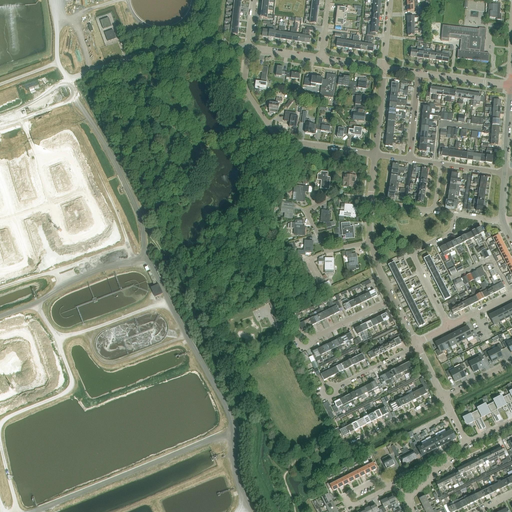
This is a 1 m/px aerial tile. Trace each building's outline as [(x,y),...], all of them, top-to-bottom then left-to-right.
[(374,7),(380,8),(381,2),(375,1),(375,0),(370,0),(371,2),(374,3),(374,7)] [(268,8),(269,2),(262,1),(261,9),(268,10),(273,11),(273,8),(268,8)] [(501,20),(501,14),(499,14),(500,3),(488,3),(488,18),(496,18),(496,20),(501,20)] [(318,16),(319,8),(312,7),(306,6),(306,9),(312,9),(311,15),(318,16)] [(374,9),(373,13),(373,14),(380,14),(380,8),(374,7),(370,6),(370,9),(374,9)] [(268,10),(261,9),(260,17),(272,19),(272,17),(267,16),(268,10)] [(379,21),(380,14),(373,14),(373,13),(370,13),(365,12),(365,14),(373,15),(373,19),(373,20),(379,21)] [(310,24),(317,24),(318,16),(311,15),(305,14),(305,17),(311,18),(310,24)] [(103,29),(112,26),(109,18),(100,21),(103,29)] [(373,22),(372,26),(378,27),(379,21),(373,20),(373,19),(366,19),(365,21),(373,22)] [(376,33),(378,34),(378,27),(372,26),(368,25),(367,36),(375,36),(376,33)] [(488,62),(489,56),(489,54),(484,53),(486,29),(482,28),(482,30),(450,27),(443,26),(441,41),(449,42),(449,36),(456,37),(456,39),(461,40),(460,51),(458,51),(457,59),(488,62)] [(105,33),(108,41),(116,39),(113,30),(105,33)] [(341,40),(337,40),(336,47),(342,48),(344,34),(341,34),(335,33),(335,36),(341,37),(341,40)] [(349,42),(348,48),(354,49),(357,36),(354,36),(353,42),(349,42)] [(361,43),(360,50),(367,51),(369,37),(366,36),(365,41),(368,42),(367,44),(361,43)] [(266,89),(267,83),(266,83),(268,67),(258,66),(257,71),(262,72),(260,82),(256,81),(255,88),(258,88),(258,89),(259,89),(259,88),(266,89)] [(285,72),(282,71),(283,67),(277,66),(276,76),(282,77),(282,75),(284,75),(285,72)] [(320,96),(333,98),(337,75),(327,74),(326,81),(322,81),(323,78),(322,78),(321,85),(320,96)] [(321,85),(322,78),(312,77),(312,79),(305,78),(304,86),(316,87),(316,85),(321,85)] [(352,93),(354,93),(355,82),(349,81),(350,77),(344,77),(344,79),(340,78),(339,85),(345,86),(345,89),(353,90),(352,93)] [(358,83),(355,82),(354,93),(355,93),(356,88),(366,90),(368,80),(359,79),(358,83)] [(437,95),(442,96),(443,89),(437,88),(435,100),(437,101),(438,97),(437,97),(437,95)] [(467,102),(467,99),(467,100),(468,93),(462,92),(460,104),(462,105),(463,101),(467,102)] [(356,96),(355,108),(365,109),(365,107),(361,106),(362,97),(359,97),(359,94),(352,93),(352,96),(356,96)] [(480,101),(481,95),(475,94),(473,106),(473,109),(475,109),(476,103),(475,103),(475,101),(480,101)] [(500,107),(501,101),(498,100),(498,96),(490,96),(489,101),(494,102),(493,106),(493,107),(500,107)] [(281,105),(282,99),(276,98),(275,104),(270,103),(269,109),(269,111),(276,113),(277,113),(279,104),(281,105)] [(287,109),(293,100),(291,98),(285,107),(287,109)] [(432,109),(434,109),(435,105),(427,104),(427,107),(423,107),(423,113),(429,114),(429,113),(431,113),(432,109)] [(493,107),(493,106),(487,106),(486,108),(493,108),(493,112),(493,113),(500,114),(500,107),(493,107)] [(364,121),(365,109),(355,108),(353,107),(353,109),(355,110),(354,120),(364,121)] [(396,109),(389,108),(388,114),(397,115),(398,115),(403,116),(405,116),(405,113),(396,112),(396,109)] [(296,128),(298,117),(295,117),(296,113),(285,111),(284,121),(290,122),(289,127),(296,128)] [(318,119),(317,130),(321,131),(330,132),(330,127),(332,127),(332,124),(322,123),(323,119),(318,119)] [(306,124),(305,133),(315,134),(317,125),(310,124),(310,120),(306,120),(305,123),(306,124)] [(354,130),(350,130),(349,135),(361,137),(363,129),(354,127),(354,130)] [(343,134),(349,135),(350,130),(349,129),(349,132),(344,131),(344,129),(338,128),(337,137),(343,138),(343,134)] [(444,150),(444,145),(440,145),(438,155),(441,155),(441,156),(448,157),(449,150),(448,150),(444,150)] [(329,189),(330,178),(327,178),(328,173),(322,172),(318,175),(318,180),(322,180),(321,188),(329,189)] [(355,187),(356,176),(353,176),(353,173),(345,172),(343,183),(347,184),(347,186),(355,187)] [(303,192),(307,192),(307,194),(308,195),(309,187),(298,186),(297,186),(296,186),(296,187),(295,187),(295,188),(294,192),(297,193),(296,201),(304,202),(305,194),(303,194),(303,192)] [(292,218),(293,207),(294,203),(282,202),(281,212),(285,213),(284,218),(292,218)] [(353,208),(353,206),(345,205),(345,204),(341,204),(341,207),(345,208),(345,212),(341,212),(340,216),(355,217),(356,209),(353,208)] [(330,212),(322,211),(321,222),(326,223),(326,228),(327,231),(333,229),(332,226),(334,225),(333,221),(330,223),(330,222),(328,222),(330,212)] [(304,235),(305,227),(302,227),(302,224),(303,224),(295,223),(294,234),(304,235)] [(342,235),(346,235),(346,238),(354,238),(353,227),(348,227),(347,223),(341,224),(342,235)] [(481,227),(476,230),(483,243),(485,241),(484,239),(482,236),(483,236),(482,234),(484,233),(481,227)] [(471,232),(474,238),(477,236),(480,244),(483,243),(476,230),(471,232)] [(471,232),(465,235),(469,242),(471,241),(470,239),(474,238),(471,232)] [(460,238),(463,243),(466,242),(468,245),(470,244),(469,242),(465,235),(460,238)] [(502,240),(499,235),(493,238),(495,244),(502,240)] [(460,238),(455,240),(462,253),(464,252),(461,244),(463,243),(460,238)] [(450,243),(453,248),(456,247),(460,255),(462,253),(455,240),(450,243)] [(498,249),(504,246),(502,240),(495,244),(498,249)] [(311,253),(312,244),(311,244),(311,242),(312,242),(312,241),(305,241),(304,251),(298,250),(297,255),(305,256),(305,255),(305,252),(311,253)] [(453,248),(450,243),(445,245),(449,254),(454,251),(453,248)] [(440,248),(443,254),(444,256),(449,254),(445,245),(440,248)] [(501,254),(507,251),(504,246),(498,249),(501,254)] [(355,270),(355,265),(358,265),(356,254),(352,255),(351,251),(345,252),(346,257),(349,257),(350,264),(347,265),(348,271),(355,270)] [(504,260),(510,257),(507,251),(501,254),(504,260)] [(432,258),(431,259),(429,256),(424,259),(426,264),(433,260),(432,258)] [(429,269),(434,266),(433,263),(435,263),(433,260),(426,264),(429,269)] [(396,265),(394,262),(388,265),(391,270),(401,265),(400,263),(396,265)] [(391,270),(393,275),(399,272),(398,270),(402,268),(401,265),(391,270)] [(454,267),(449,270),(451,275),(457,273),(454,267)] [(493,277),(498,274),(495,269),(490,271),(493,277)] [(434,279),(440,276),(438,274),(440,273),(439,270),(431,274),(434,279)] [(480,277),(479,276),(476,271),(472,273),(475,279),(480,277)] [(401,275),(399,272),(393,275),(396,281),(406,275),(405,273),(401,275)] [(396,281),(398,286),(404,283),(403,280),(407,278),(406,275),(396,281)] [(505,288),(502,283),(501,281),(499,282),(496,276),(492,278),(499,291),(505,288)] [(456,280),(456,281),(459,287),(464,285),(460,278),(456,280)] [(491,279),(495,286),(491,288),(494,294),(499,291),(492,278),(491,279)] [(439,289),(445,287),(444,284),(445,283),(444,281),(437,284),(439,289)] [(406,286),(404,283),(398,286),(401,291),(411,286),(410,284),(406,286)] [(484,299),(489,296),(483,286),(482,283),(480,285),(482,289),(480,291),(479,291),(484,299)] [(486,284),(483,286),(489,296),(494,294),(491,288),(490,286),(487,287),(486,284)] [(150,288),(151,292),(154,298),(162,294),(157,285),(150,288)] [(401,291),(403,296),(409,293),(408,290),(412,288),(411,286),(401,291)] [(472,289),(478,302),(484,299),(479,291),(477,292),(475,287),(472,289)] [(370,288),(367,289),(372,298),(377,296),(374,290),(371,291),(370,288)] [(367,301),(372,298),(367,289),(365,290),(367,294),(364,295),(367,301)] [(469,296),(471,298),(470,299),(473,304),(478,302),(472,289),(470,290),(472,294),(469,296)] [(445,300),(450,297),(449,294),(450,293),(449,291),(442,295),(445,300)] [(409,293),(403,296),(406,301),(416,296),(415,294),(411,296),(409,293)] [(280,320),(281,322),(285,319),(273,295),(264,300),(267,305),(269,303),(274,313),(271,315),(275,323),(280,320)] [(357,299),(354,300),(356,306),(362,304),(359,298),(358,295),(356,296),(357,299)] [(364,295),(359,298),(362,304),(367,301),(364,295)] [(406,301),(409,306),(415,303),(413,300),(417,298),(416,296),(406,301)] [(455,298),(451,300),(453,302),(453,301),(454,302),(453,302),(458,312),(463,309),(459,301),(457,302),(455,298)] [(473,304),(470,299),(468,300),(468,298),(464,299),(468,307),(473,304)] [(346,311),(351,309),(348,303),(347,299),(341,302),(343,305),(346,311)] [(462,300),(463,302),(461,304),(459,301),(463,309),(468,307),(464,299),(462,300)] [(354,300),(348,303),(351,309),(356,306),(354,300)] [(338,303),(338,301),(335,303),(336,304),(334,305),(331,301),(329,302),(329,303),(335,314),(340,312),(339,310),(341,308),(338,303)] [(409,306),(411,311),(421,306),(420,304),(416,306),(415,303),(409,306)] [(421,306),(411,311),(414,316),(420,313),(418,311),(423,309),(421,306)] [(505,307),(500,310),(505,320),(510,317),(505,307)] [(326,319),(330,317),(327,311),(325,312),(323,308),(321,309),(322,313),(326,319)] [(499,322),(505,320),(500,310),(494,313),(499,322)] [(386,321),(389,319),(391,323),(394,322),(388,311),(385,312),(386,314),(381,316),(385,325),(386,327),(388,325),(386,321)] [(314,313),(311,314),(316,324),(321,321),(318,315),(316,316),(314,313)] [(416,322),(422,319),(420,313),(414,316),(416,322)] [(494,313),(489,316),(494,325),(499,322),(494,313)] [(376,318),(379,324),(381,323),(383,326),(385,325),(381,316),(376,318)] [(422,319),(416,322),(419,327),(425,324),(424,321),(428,319),(426,317),(422,319)] [(376,326),(379,324),(376,318),(370,321),(373,327),(375,331),(378,329),(376,326)] [(368,329),(373,327),(370,321),(365,324),(368,329)] [(366,331),(368,329),(365,324),(360,326),(365,336),(367,334),(366,331)] [(360,326),(355,329),(358,335),(361,333),(362,337),(365,336),(360,326)] [(467,327),(462,329),(467,339),(472,336),(471,333),(467,327)] [(462,329),(457,332),(461,342),(467,339),(462,329)] [(457,332),(451,335),(456,344),(461,342),(457,332)] [(400,334),(397,335),(398,338),(396,339),(394,336),(392,337),(396,346),(401,344),(400,341),(403,340),(400,334)] [(451,335),(446,338),(451,347),(456,344),(451,335)] [(350,345),(345,336),(341,338),(344,344),(347,343),(348,346),(350,345)] [(389,338),(391,342),(388,343),(391,349),(396,346),(392,337),(391,337),(389,338)] [(446,338),(440,340),(445,350),(451,347),(446,338)] [(341,350),(336,340),(331,342),(334,349),(337,348),(338,351),(341,350)] [(381,341),(383,346),(386,352),(391,349),(388,343),(385,344),(383,340),(381,341)] [(435,351),(438,356),(443,354),(442,351),(445,350),(440,340),(435,343),(438,349),(435,351)] [(377,346),(378,348),(381,354),(386,352),(383,346),(381,341),(378,342),(380,345),(377,346)] [(511,352),(511,341),(506,344),(505,341),(502,343),(505,348),(508,347),(511,353),(511,352)] [(496,349),(493,350),(493,351),(498,360),(503,357),(500,351),(503,350),(500,344),(495,347),(496,349)] [(376,357),(381,354),(378,348),(375,349),(374,346),(371,348),(372,349),(376,357)] [(486,358),(489,357),(492,363),(498,360),(493,351),(493,350),(492,348),(484,353),(486,358)] [(320,356),(317,349),(312,352),(317,362),(320,360),(321,363),(323,362),(320,356)] [(371,351),(367,353),(370,359),(376,357),(372,349),(370,350),(371,351)] [(357,357),(360,363),(365,360),(362,354),(359,355),(357,350),(354,352),(357,357)] [(479,370),(484,367),(481,361),(484,359),(481,354),(473,358),(474,360),(479,370)] [(346,360),(349,368),(355,365),(352,359),(351,357),(348,359),(348,358),(345,359),(346,360)] [(355,365),(360,363),(357,357),(352,359),(355,365)] [(344,370),(349,368),(346,360),(341,363),(344,370)] [(468,368),(470,366),(473,373),(479,370),(474,360),(471,362),(470,360),(465,362),(468,368)] [(411,361),(405,364),(408,370),(414,367),(411,361)] [(337,364),(335,365),(339,373),(344,370),(341,363),(338,364),(337,364)] [(465,377),(462,370),(465,369),(462,363),(454,368),(455,370),(460,379),(465,377)] [(405,364),(400,366),(403,372),(405,376),(410,373),(408,370),(405,364)] [(334,375),(339,373),(335,365),(333,366),(334,368),(331,369),(334,375)] [(403,372),(400,366),(395,369),(400,378),(402,377),(400,374),(403,372)] [(327,368),(325,370),(329,378),(334,375),(331,369),(331,368),(328,369),(327,368)] [(395,369),(390,372),(393,378),(396,376),(397,380),(400,378),(395,369)] [(324,373),(321,375),(324,381),(329,378),(325,370),(322,371),(324,373)] [(451,376),(455,382),(460,379),(455,370),(450,373),(449,370),(446,372),(449,378),(451,376)] [(390,372),(385,374),(390,384),(392,382),(390,379),(393,378),(390,372)] [(390,384),(385,374),(379,377),(383,383),(386,381),(387,385),(390,384)] [(375,381),(370,384),(374,392),(379,389),(379,390),(382,388),(379,383),(377,384),(375,381)] [(425,383),(422,385),(424,387),(418,390),(421,397),(427,394),(426,391),(428,389),(425,383)] [(374,392),(370,384),(365,387),(368,393),(369,394),(372,393),(373,395),(375,394),(374,392)] [(365,387),(360,389),(365,399),(367,398),(365,394),(368,393),(365,387)] [(363,400),(365,399),(360,389),(355,392),(358,398),(359,400),(362,398),(363,400)] [(421,397),(418,390),(412,393),(416,399),(421,397)] [(355,392),(350,395),(354,402),(356,401),(355,399),(358,398),(355,392)] [(405,393),(407,396),(410,402),(416,399),(412,393),(409,395),(408,392),(405,393)] [(354,402),(350,395),(345,397),(348,405),(349,405),(349,407),(354,404),(354,402)] [(400,396),(405,405),(410,402),(407,396),(404,398),(402,395),(400,396)] [(396,402),(399,408),(405,405),(400,396),(397,397),(398,400),(396,402)] [(509,409),(511,407),(506,396),(502,398),(502,397),(498,399),(502,407),(507,405),(509,409)] [(345,397),(340,400),(345,409),(344,407),(348,405),(345,397)] [(393,403),(390,405),(393,411),(399,408),(396,402),(394,399),(392,400),(393,403)] [(494,402),(490,404),(496,416),(499,415),(497,410),(502,407),(498,399),(493,401),(494,402)] [(332,407),(335,413),(339,411),(337,409),(340,407),(342,411),(345,409),(340,400),(334,403),(336,405),(332,407)] [(493,418),(496,416),(490,404),(486,406),(486,405),(482,407),(486,415),(491,413),(493,418)] [(383,416),(388,413),(385,407),(382,409),(380,405),(378,406),(383,416)] [(377,411),(374,413),(377,419),(383,416),(378,406),(375,408),(377,411)] [(478,410),(474,412),(480,424),(483,423),(481,418),(486,415),(482,407),(477,409),(478,410)] [(477,426),(480,424),(474,412),(465,417),(464,418),(467,425),(468,424),(475,421),(477,426)] [(365,417),(362,419),(366,425),(371,422),(368,416),(367,413),(364,414),(365,417)] [(374,413),(368,416),(371,422),(377,419),(374,413)] [(360,428),(366,425),(362,419),(360,420),(359,417),(355,419),(360,428)] [(354,423),(351,424),(354,431),(360,428),(355,419),(355,418),(353,420),(354,423)] [(346,423),(344,424),(349,434),(354,431),(351,424),(348,426),(346,423)] [(343,429),(340,430),(338,428),(335,430),(338,436),(341,434),(343,437),(349,434),(344,424),(341,426),(343,429)] [(446,432),(451,441),(456,438),(451,430),(447,433),(446,432)] [(446,443),(451,441),(446,432),(441,434),(446,443)] [(441,446),(446,443),(441,434),(436,437),(441,446)] [(437,438),(432,440),(432,439),(436,448),(441,446),(436,437),(437,438)] [(427,442),(431,451),(436,448),(432,439),(427,442)] [(427,442),(427,443),(423,445),(422,444),(427,453),(431,451),(427,442)] [(416,456),(419,454),(416,448),(415,448),(413,443),(410,444),(416,456)] [(427,453),(422,444),(417,447),(422,456),(427,453)] [(396,458),(399,456),(394,445),(391,447),(396,458)] [(504,453),(501,447),(496,450),(499,457),(505,454),(504,453)] [(406,448),(404,449),(410,462),(417,458),(414,452),(411,454),(409,451),(407,448),(406,448)] [(399,456),(401,459),(404,465),(410,462),(404,449),(402,450),(404,454),(399,456)] [(499,457),(496,450),(490,453),(494,460),(499,457)] [(494,460),(490,453),(485,456),(488,463),(494,460)] [(384,462),(383,463),(387,469),(395,465),(391,458),(390,459),(388,456),(382,459),(384,462)] [(488,463),(485,456),(479,458),(483,466),(488,463)] [(483,466),(479,458),(474,461),(476,467),(479,466),(479,467),(483,466)] [(365,461),(371,472),(376,469),(373,463),(370,464),(368,460),(365,461)] [(362,468),(366,475),(371,472),(365,461),(363,462),(366,467),(362,468)] [(476,467),(474,461),(468,464),(471,470),(476,467)] [(471,470),(468,464),(462,467),(465,472),(471,470)] [(457,469),(458,472),(460,475),(463,474),(465,477),(467,476),(465,473),(465,472),(462,467),(457,469)] [(357,471),(360,477),(366,475),(362,468),(357,471)] [(357,471),(352,474),(355,480),(360,477),(357,471)] [(460,475),(458,472),(453,475),(457,484),(459,483),(458,480),(461,478),(460,475)] [(352,474),(346,477),(349,483),(355,480),(352,474)] [(457,484),(453,475),(447,477),(450,483),(453,482),(455,485),(457,484)] [(503,478),(504,480),(507,486),(511,483),(511,482),(508,476),(503,478)] [(346,477),(341,479),(344,486),(349,483),(346,477)] [(450,483),(447,477),(442,480),(446,490),(448,489),(447,485),(450,483)] [(338,488),(344,486),(341,479),(335,482),(338,488)] [(497,481),(501,489),(507,486),(504,480),(501,482),(500,479),(497,481)] [(446,490),(442,480),(436,483),(439,489),(442,487),(444,491),(446,490)] [(493,486),(496,492),(501,489),(497,481),(497,480),(497,481),(495,482),(496,484),(493,486)] [(338,488),(335,482),(330,485),(333,491),(338,488)] [(487,488),(490,494),(496,492),(493,486),(487,488)] [(487,488),(482,491),(485,497),(490,494),(487,488)] [(476,494),(479,500),(485,497),(482,491),(476,494)] [(470,497),(473,503),(479,500),(476,494),(475,492),(472,493),(474,495),(470,497)] [(322,498),(326,506),(333,502),(329,494),(322,498)] [(395,502),(396,502),(393,495),(387,498),(390,505),(394,511),(399,511),(401,511),(400,508),(397,510),(395,506),(396,504),(395,502)] [(428,502),(429,503),(432,501),(431,499),(428,501),(425,496),(419,499),(422,505),(428,502)] [(464,497),(468,505),(473,503),(470,497),(467,498),(466,496),(464,497)] [(459,502),(462,508),(468,505),(464,497),(461,498),(463,501),(459,502)] [(381,508),(383,511),(385,511),(386,511),(384,508),(390,505),(387,498),(381,501),(383,506),(381,508)] [(453,503),(457,511),(462,508),(459,502),(458,500),(452,502),(453,503)] [(333,502),(326,506),(328,511),(336,507),(333,502)] [(431,508),(432,509),(435,507),(434,505),(431,507),(429,503),(428,502),(422,505),(425,511),(431,508)] [(447,506),(450,511),(454,511),(457,511),(453,503),(447,506)]
